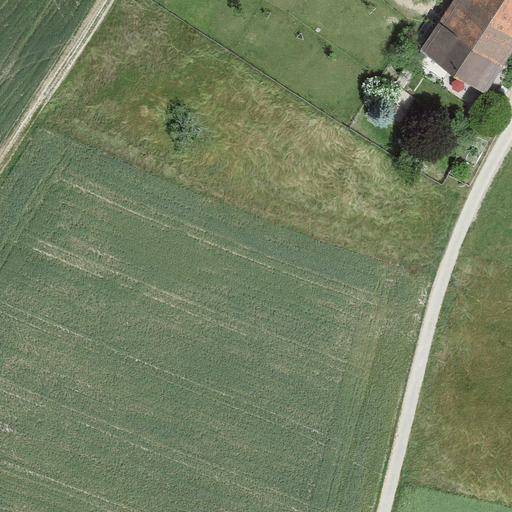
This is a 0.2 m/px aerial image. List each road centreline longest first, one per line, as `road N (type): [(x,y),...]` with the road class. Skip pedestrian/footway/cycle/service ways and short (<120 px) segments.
road 1 (track): [(511,123),(450,257),(381,511)]
road 2 (track): [(108,0),(0,170)]
